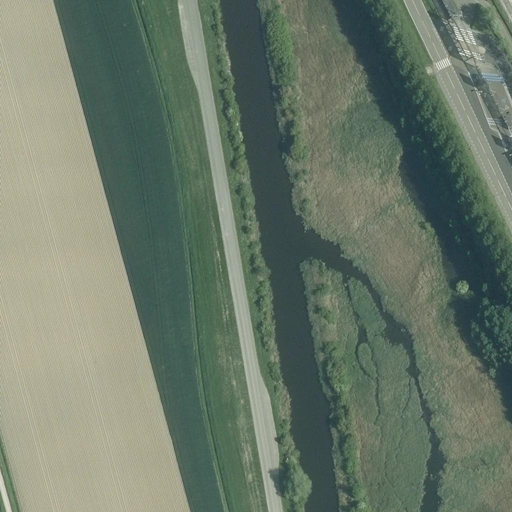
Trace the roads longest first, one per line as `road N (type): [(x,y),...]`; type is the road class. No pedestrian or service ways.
road 1 (unclassified): [(270,511),(185,0)]
road 2 (unclassified): [(412,0),(511,209)]
